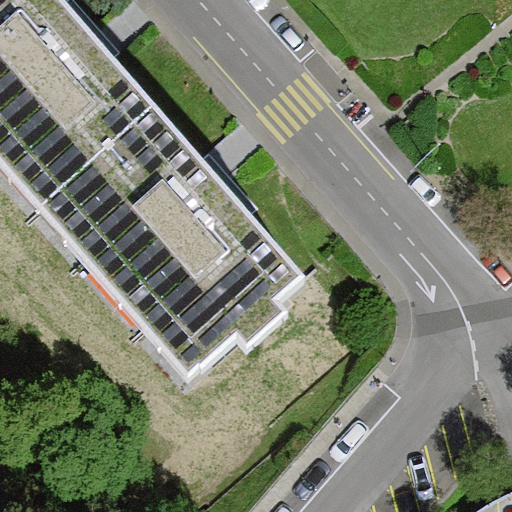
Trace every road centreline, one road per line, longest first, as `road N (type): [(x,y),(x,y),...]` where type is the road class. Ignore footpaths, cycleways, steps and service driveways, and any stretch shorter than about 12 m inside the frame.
road 1 (residential): [(198,0),(486,331)]
road 2 (residential): [(486,331),(333,511)]
